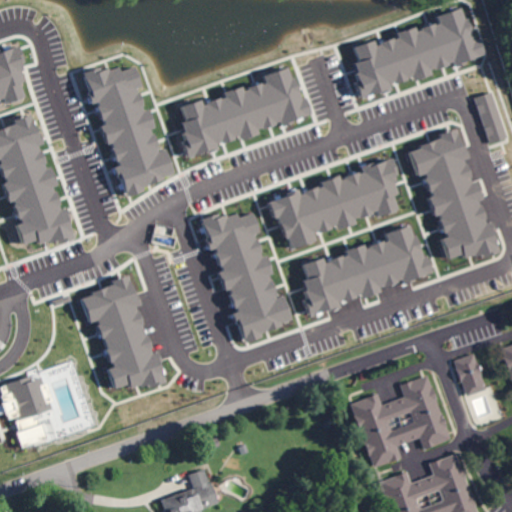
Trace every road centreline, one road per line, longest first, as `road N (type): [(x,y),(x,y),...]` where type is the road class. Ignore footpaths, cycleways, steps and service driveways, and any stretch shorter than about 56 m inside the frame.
road 1 (residential): [(0,288),(132,240),(184,366),(218,373),(499,271),(511,261),(510,232),(468,116),(448,102),(188,192),(162,205),(132,240)]
road 2 (residential): [(0,489),(431,337)]
road 3 (residential): [(108,252),(39,39),(30,27),(0,29)]
road 4 (residential): [(431,337),(477,460),(511,509)]
road 5 (residential): [(173,200),(228,369)]
